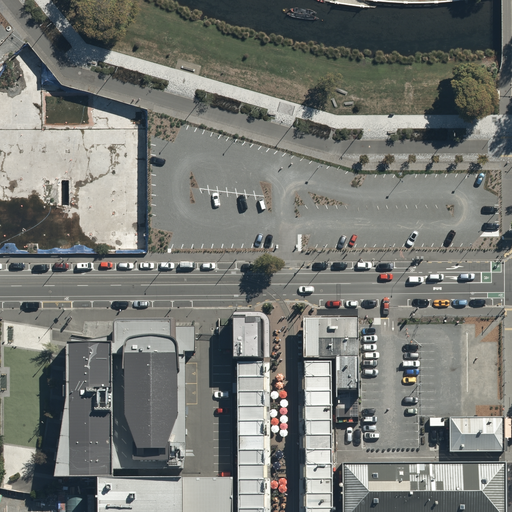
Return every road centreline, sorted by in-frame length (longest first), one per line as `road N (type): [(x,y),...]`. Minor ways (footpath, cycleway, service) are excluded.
road 1 (residential): [(511,146),(332,146),(70,72),(9,0)]
road 2 (tertiary): [(0,286),(511,283)]
